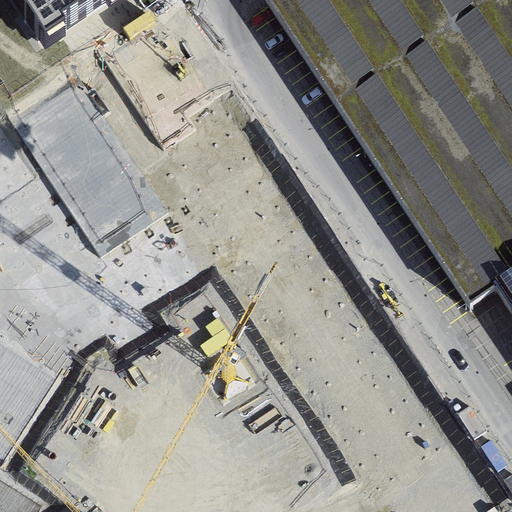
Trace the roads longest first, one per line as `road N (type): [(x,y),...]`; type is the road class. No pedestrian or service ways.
road 1 (residential): [(511,450),(208,0)]
road 2 (unknown): [(176,0),(91,42),(81,69),(109,112)]
